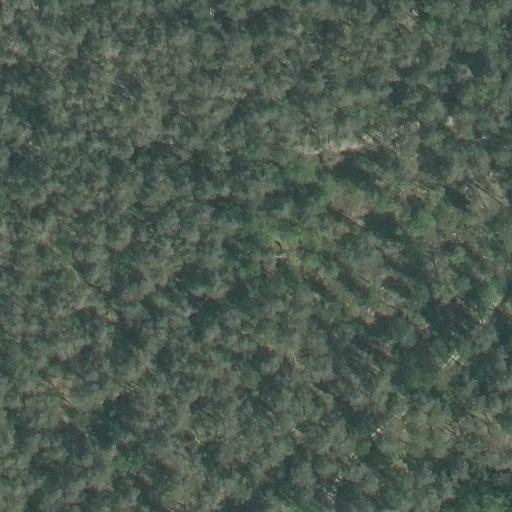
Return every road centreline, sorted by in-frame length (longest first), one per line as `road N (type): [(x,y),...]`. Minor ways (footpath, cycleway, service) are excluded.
road 1 (track): [(0,151),(110,137),(314,148),(447,126),(511,103)]
road 2 (track): [(511,262),(494,309),(460,352),(351,456),(332,511)]
